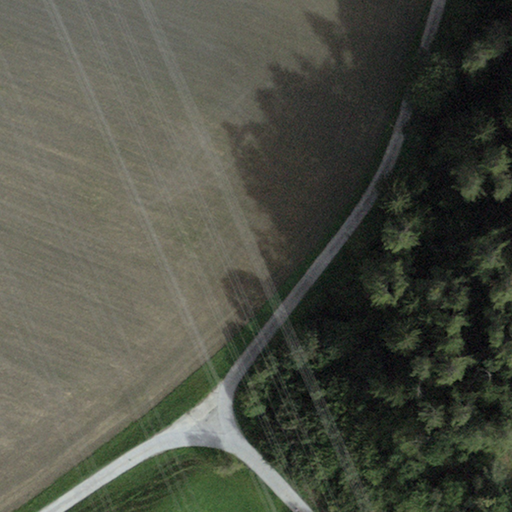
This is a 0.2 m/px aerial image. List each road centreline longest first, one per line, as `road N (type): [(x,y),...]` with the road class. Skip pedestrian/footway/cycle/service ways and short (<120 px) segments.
road 1 (track): [(439,0),(377,195),(279,317),(211,420)]
road 2 (track): [(211,420),(145,449),(51,511)]
road 3 (track): [(211,420),(301,511)]
